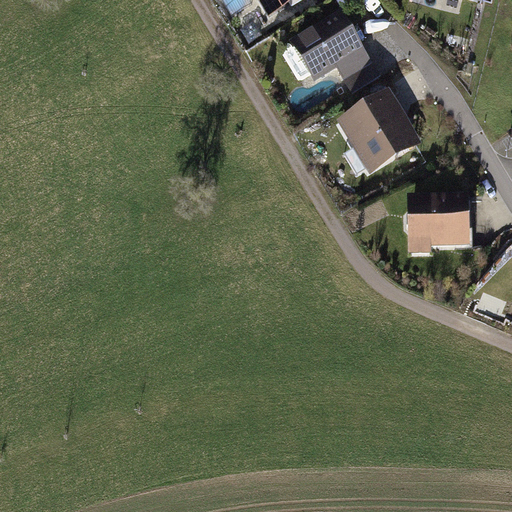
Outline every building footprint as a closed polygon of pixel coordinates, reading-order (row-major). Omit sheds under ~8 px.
[(251,0),(262,17),(290,0),(251,0)] [(376,75),(335,10),(284,41),(289,49),(278,55),(295,83),(306,75),(311,82),(332,69),(347,92),(376,75)] [(383,90),(332,121),(365,176),(417,145),(383,90)] [(511,127),(503,133),(511,147),(511,146),(511,127)] [(463,195),(402,195),(402,254),(427,254),(426,247),(464,246),(463,195)]
